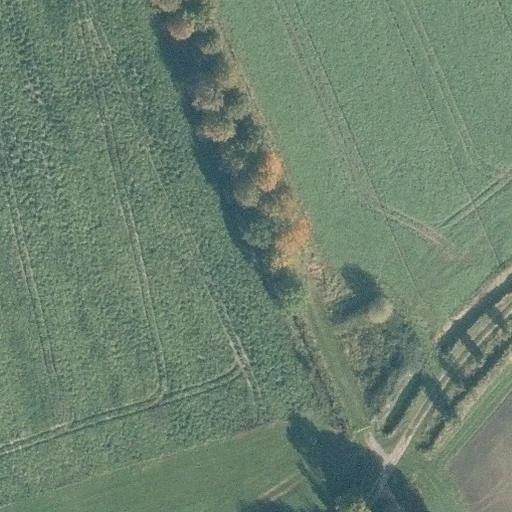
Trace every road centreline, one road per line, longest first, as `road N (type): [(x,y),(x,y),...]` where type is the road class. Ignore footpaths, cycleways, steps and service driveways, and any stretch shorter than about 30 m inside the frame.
road 1 (track): [(177,0),(381,481)]
road 2 (track): [(381,481),(470,345),(511,306)]
